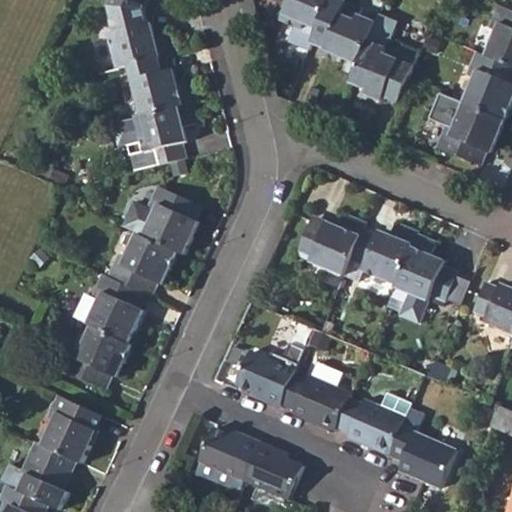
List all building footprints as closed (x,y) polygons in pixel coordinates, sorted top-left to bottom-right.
[(152,24),(148,8),(151,0),(116,0),(114,5),(121,32),(115,33),(124,67),(139,63),(171,55),(179,53),(175,35),(161,38),(156,40),(152,24)] [(313,46),(323,24),(325,17),(332,0),(293,0),(287,16),(301,22),(294,38),(313,46)] [(348,52),(364,59),(371,44),(378,28),(378,26),(362,18),(365,11),(340,0),(332,0),(325,17),(339,23),(337,30),(329,50),(345,57),(348,52)] [(499,32),(489,56),(511,65),(511,11),(501,7),(492,29),(499,32)] [(323,24),(337,30),(339,23),(325,17),(323,24)] [(152,24),(156,40),(161,38),(157,22),(152,24)] [(492,29),(487,27),(477,51),(479,52),(489,56),(499,32),(492,29)] [(394,35),(378,28),(371,44),(387,51),(391,43),(394,35)] [(387,51),(371,44),(364,59),(356,78),(373,86),(371,90),(386,97),(388,93),(403,98),(411,79),(421,56),(391,43),(387,51)] [(511,95),(511,65),(489,56),(479,52),(469,76),(478,79),(468,103),(509,120),(511,112),(511,98),(511,95)] [(175,71),(171,55),(139,63),(142,79),(137,81),(145,115),(196,101),(201,100),(197,81),(184,84),(179,86),(175,71)] [(175,71),(179,86),(184,84),(180,69),(175,71)] [(483,166),(489,151),(495,136),(501,139),(509,120),(468,103),(444,93),(433,120),(449,126),(440,148),(483,166)] [(140,116),(115,123),(121,146),(145,139),(148,152),(135,156),(139,170),(189,157),(186,142),(183,127),(188,125),(201,123),(196,101),(145,115),(140,116)] [(183,127),(186,142),(191,140),(188,125),(183,127)] [(489,151),(495,153),(501,139),(495,136),(489,151)] [(142,233),(182,252),(190,256),(198,239),(193,236),(200,221),(206,207),(163,187),(153,208),(139,202),(128,227),(142,233)] [(315,260),(349,274),(355,259),(368,230),(371,222),(351,215),(347,225),(344,232),(328,225),(314,220),(302,249),(316,255),(315,260)] [(328,225),(344,232),(347,225),(332,219),(328,225)] [(193,236),(198,239),(205,223),(200,221),(193,236)] [(366,271),(400,285),(422,234),(423,231),(404,223),(398,236),(396,241),(381,235),(368,230),(355,259),(369,264),(366,271)] [(381,235),(396,241),(398,236),(384,230),(381,235)] [(156,296),(162,283),(168,269),(173,271),(182,252),(142,233),(130,259),(122,255),(113,275),(150,293),(156,296)] [(440,242),(422,234),(400,285),(399,288),(413,293),(403,316),(423,324),(434,297),(448,302),(461,274),(448,268),(432,261),(435,255),(440,242)] [(432,261),(448,268),(451,262),(435,255),(432,261)] [(162,283),(167,285),(173,271),(168,269),(162,283)] [(113,275),(108,272),(97,297),(104,301),(93,323),(98,325),(133,342),(148,311),(143,308),(150,293),(113,275)] [(489,321),(511,330),(511,291),(503,287),(491,282),(478,311),(491,317),(489,321)] [(503,287),(511,291),(511,284),(505,282),(503,287)] [(97,297),(91,294),(81,317),(93,323),(104,301),(97,297)] [(128,363),(137,345),(133,342),(98,325),(85,351),(78,347),(68,370),(111,390),(117,377),(124,361),(128,363)] [(238,384),(255,391),(267,398),(265,401),(281,408),(284,404),(296,374),(307,349),(291,343),(285,357),(273,352),(271,359),(253,351),(238,384)] [(371,351),(357,345),(350,361),(365,367),(371,351)] [(457,367),(441,360),(434,377),(450,384),(457,367)] [(117,377),(121,378),(128,363),(124,361),(117,377)] [(309,380),(296,374),(284,404),(296,409),(294,414),(337,432),(351,398),(353,394),(311,376),(309,380)] [(253,396),(265,401),(267,398),(255,391),(253,396)] [(351,398),(337,432),(390,455),(403,427),(412,404),(388,393),(382,406),(366,400),(363,404),(351,398)] [(86,463),(95,445),(90,442),(96,427),(103,414),(62,394),(52,416),(58,420),(47,445),(81,461),(86,463)] [(296,409),(284,404),(281,408),(294,414),(296,409)] [(511,433),(511,410),(501,406),(493,425),(511,433)] [(90,442),(95,445),(102,430),(96,427),(90,442)] [(457,450),(403,427),(390,455),(404,461),(401,470),(423,480),(442,488),(457,450)] [(217,429),(203,462),(247,480),(263,443),(245,436),(244,440),(232,436),(217,429)] [(232,436),(244,440),(245,436),(233,431),(232,436)] [(73,492),(67,489),(62,487),(65,483),(70,485),(81,461),(47,445),(40,441),(26,471),(31,473),(23,492),(48,504),(54,506),(64,511),(73,492)] [(247,480),(292,500),(305,467),(290,460),(277,454),(279,451),(263,443),(247,480)] [(277,454),(290,460),(292,456),(279,451),(277,454)] [(290,460),(305,467),(307,462),(292,456),(290,460)] [(197,475),(242,492),(247,480),(203,462),(197,475)] [(44,511),(48,504),(23,492),(10,486),(4,499),(9,501),(3,511),(44,511)]
